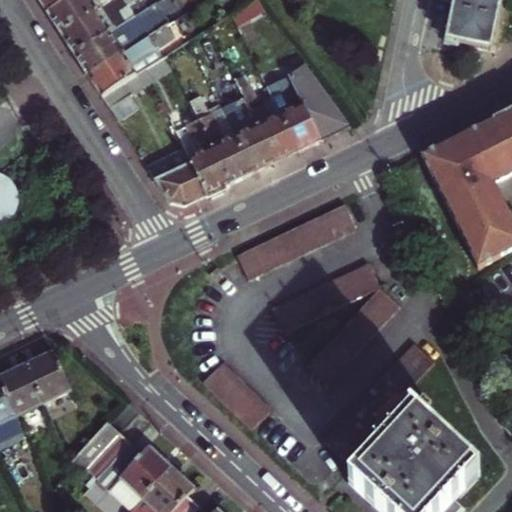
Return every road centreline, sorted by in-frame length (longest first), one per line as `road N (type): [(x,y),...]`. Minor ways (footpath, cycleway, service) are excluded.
road 1 (residential): [(423,308),(319,417),(303,419),(250,369),(237,335),(251,299),(388,238)]
road 2 (residential): [(76,294),(131,373),(281,511)]
road 3 (residential): [(166,251),(6,0)]
road 4 (residential): [(166,251),(352,162)]
road 5 (residential): [(511,458),(423,308)]
road 6 (residential): [(418,0),(404,81),(423,128)]
